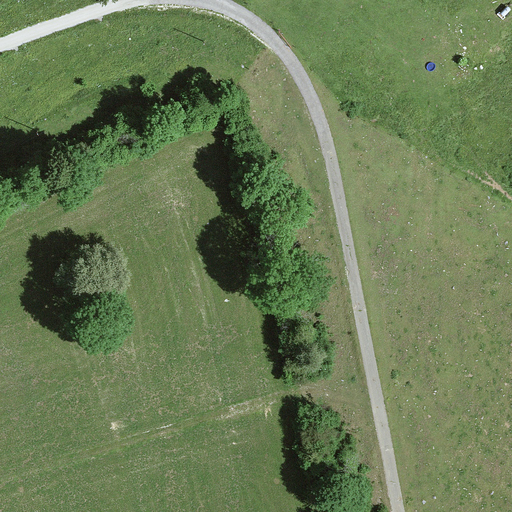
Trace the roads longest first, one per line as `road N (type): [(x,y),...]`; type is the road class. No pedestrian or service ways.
road 1 (track): [(397,511),(337,190),(309,95),(269,37),(213,0)]
road 2 (track): [(140,0),(0,46)]
